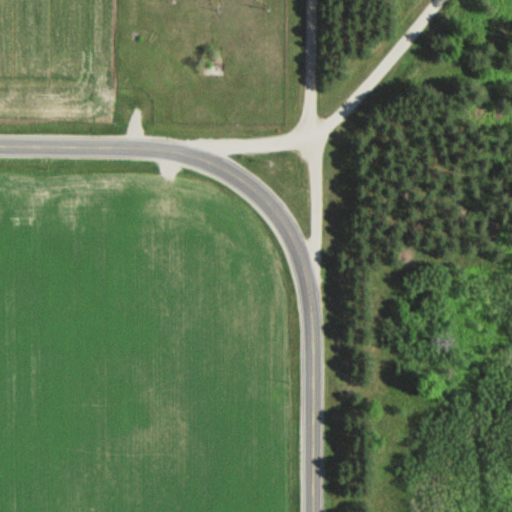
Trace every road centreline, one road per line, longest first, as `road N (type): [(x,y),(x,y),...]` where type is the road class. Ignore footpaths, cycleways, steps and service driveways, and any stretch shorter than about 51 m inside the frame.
road 1 (track): [(311,296),(315,0)]
road 2 (residential): [(311,296),(272,210),(225,174),(158,149)]
road 3 (residential): [(312,511),(311,296)]
road 4 (residential): [(158,149),(0,146)]
road 5 (residential): [(158,149),(314,134)]
